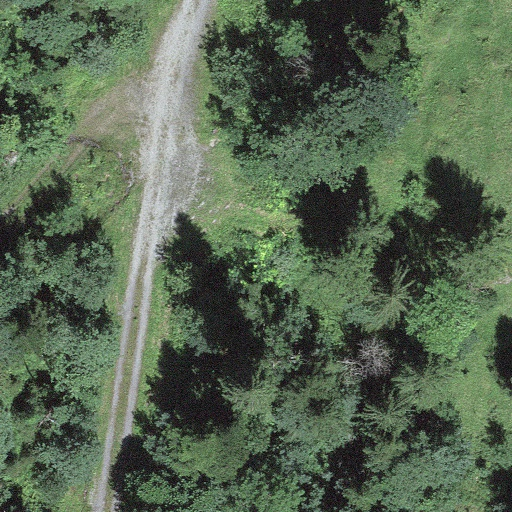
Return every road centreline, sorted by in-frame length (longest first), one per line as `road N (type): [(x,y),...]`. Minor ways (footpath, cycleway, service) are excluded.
road 1 (track): [(112,511),(135,429),(172,39),(194,0)]
road 2 (track): [(172,39),(0,227)]
